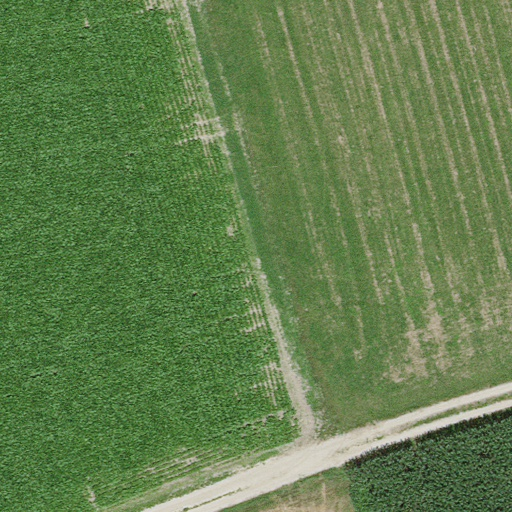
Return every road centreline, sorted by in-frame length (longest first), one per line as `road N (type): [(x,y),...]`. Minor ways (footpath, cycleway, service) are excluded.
road 1 (track): [(308,460),(193,0)]
road 2 (track): [(174,511),(511,392)]
